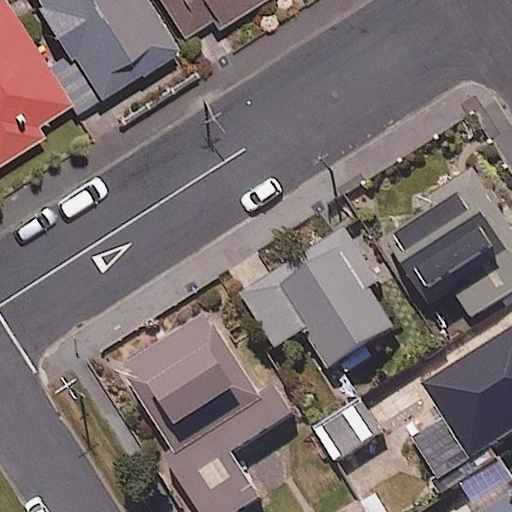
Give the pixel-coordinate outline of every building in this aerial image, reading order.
[(0,0),(0,162),(44,133),(39,126),(73,104),(3,0),(0,0)] [(176,53),(144,0),(33,0),(65,53),(51,61),(80,110),(176,53)] [(163,0),(186,37),(212,21),(217,28),(261,0),(163,0)] [(387,233),(445,327),(471,311),(478,321),(511,299),(511,227),(480,175),(387,233)] [(384,287),(348,234),(247,302),(281,354),(309,335),(338,378),(401,336),(373,294),(384,287)] [(169,456),(164,459),(195,511),(256,511),(266,506),(239,462),(301,425),(279,389),(263,398),(214,317),(119,375),(169,456)] [(511,338),(426,394),(446,424),(428,436),(423,429),(412,437),(445,489),(511,446),(511,338)] [(386,438),(366,408),(326,434),(346,465),(386,438)] [(511,476),(505,466),(471,487),(486,511),(511,496),(511,476)] [(386,511),(380,501),(360,511),(386,511)]
